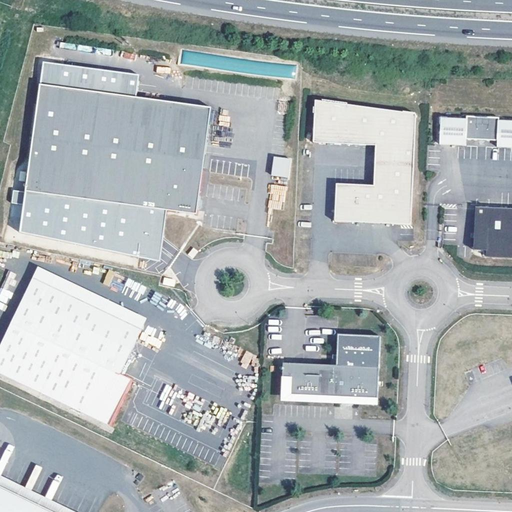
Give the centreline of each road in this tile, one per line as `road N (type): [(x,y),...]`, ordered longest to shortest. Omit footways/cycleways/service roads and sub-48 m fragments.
road 1 (motorway): [(200,0),(511,30)]
road 2 (unclassified): [(410,508),(419,318)]
road 3 (unknown): [(432,270),(457,182),(511,182)]
road 4 (unclassified): [(257,285),(396,290)]
